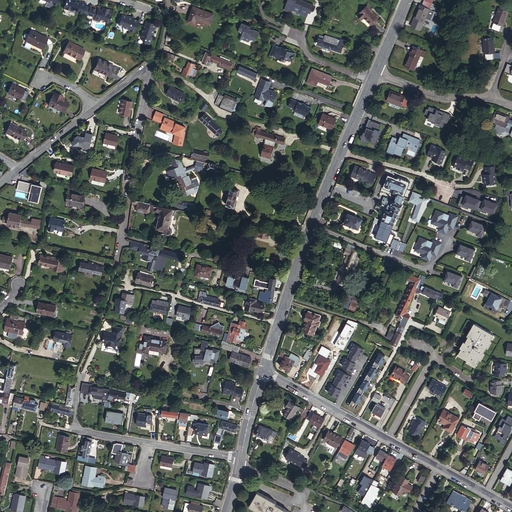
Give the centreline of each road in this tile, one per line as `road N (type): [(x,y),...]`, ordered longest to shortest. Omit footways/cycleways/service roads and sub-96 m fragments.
road 1 (residential): [(371,81),(291,280)]
road 2 (residential): [(124,235),(291,280)]
road 3 (residential): [(150,70),(124,235)]
road 4 (residential): [(116,284),(278,321)]
road 5 (residential): [(262,369),(387,438)]
road 6 (residential): [(79,371),(73,429),(148,442)]
